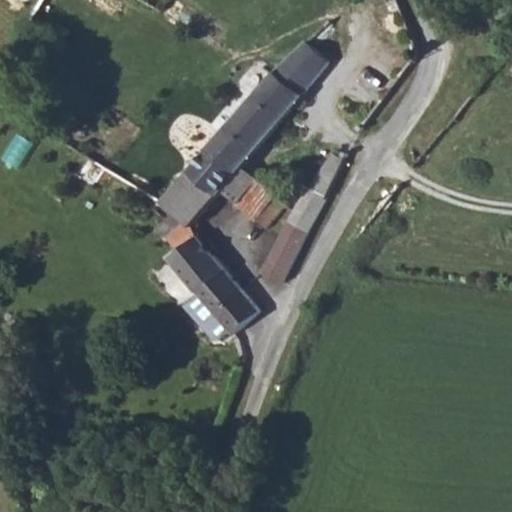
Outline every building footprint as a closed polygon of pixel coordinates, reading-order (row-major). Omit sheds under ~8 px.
[(287,56),(188,172),(215,194),(220,189),(240,165),(331,62),(308,37),(287,56)] [(331,150),(308,189),(323,197),(336,169),(342,158),(331,150)] [(240,165),(220,189),(234,203),(256,178),(240,165)] [(188,172),(160,202),(168,210),(153,229),(165,240),(168,237),(177,247),(168,258),(233,335),(262,310),(198,239),(189,224),(215,194),(188,172)] [(256,178),(234,203),(251,218),(274,195),(256,178)] [(295,212),(259,271),(278,281),(299,238),(302,239),(323,197),(308,189),(295,212)] [(274,195),(251,218),(262,227),(282,203),(274,195)]
